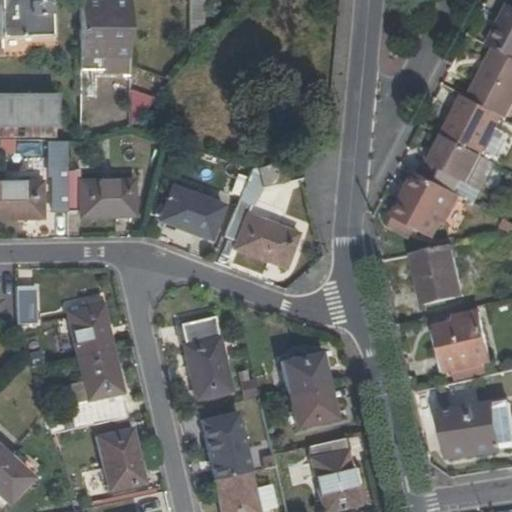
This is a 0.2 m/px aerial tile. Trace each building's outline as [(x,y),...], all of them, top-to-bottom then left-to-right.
[(0,0),(0,36),(48,35),(47,0),(0,0)] [(94,56),(130,56),(130,0),(79,0),(79,66),(94,66),(94,56)] [(191,0),(190,56),(204,43),(205,0),(191,0)] [(496,49),(511,57),(511,6),(510,5),(488,45),(496,49)] [(48,35),(0,36),(0,46),(48,45),(48,35)] [(469,99),(503,116),(507,118),(511,108),(511,57),(496,49),(469,99)] [(147,123),(148,93),(130,92),(129,122),(147,123)] [(56,94),(0,93),(0,124),(56,124),(56,94)] [(447,139),(482,157),(503,116),(469,99),(464,96),(454,114),(458,116),(447,139)] [(454,114),(442,136),(447,139),(458,116),(454,114)] [(416,174),(455,194),(462,181),(468,184),(482,157),(447,139),(442,136),(435,150),(427,163),(423,161),(416,174)] [(70,176),(70,143),(55,142),(56,219),(71,219),(70,176)] [(430,147),(423,161),(427,163),(435,150),(430,147)] [(284,171),(261,176),(266,197),(288,192),(284,171)] [(432,239),(455,194),(416,174),(393,218),(432,239)] [(70,176),(71,219),(83,219),(83,224),(139,224),(139,188),(84,188),(84,177),(70,176)] [(0,188),(0,193),(0,225),(46,224),(45,188),(0,188)] [(228,214),(178,195),(165,228),(215,248),(228,214)] [(255,216),(242,211),(227,247),(241,252),(239,258),(290,278),(303,244),(251,224),(255,216)] [(464,295),(453,245),(414,254),(425,305),(464,295)] [(14,295),(14,329),(35,329),(34,295),(14,295)] [(67,316),(77,360),(112,352),(100,300),(83,304),(85,312),(67,316)] [(216,319),(179,327),(197,402),(233,394),(216,319)] [(447,373),(491,363),(481,319),(438,329),(447,373)] [(112,352),(77,360),(93,428),(126,421),(120,397),(122,396),(112,352)] [(290,405),(328,396),(321,363),(282,372),(290,405)] [(335,428),(328,396),(290,405),(297,437),(335,428)] [(453,457),(511,448),(511,402),(511,403),(446,413),(453,457)] [(201,421),(205,439),(241,431),(237,413),(201,421)] [(205,439),(215,483),(251,475),(241,431),(205,439)] [(131,432),(95,440),(108,493),(143,485),(131,432)] [(0,469),(10,458),(0,448),(0,469)] [(359,511),(345,449),(310,457),(322,511),(359,511)] [(32,479),(10,458),(0,469),(0,497),(9,505),(32,479)] [(258,511),(251,475),(215,483),(221,511),(258,511)]
